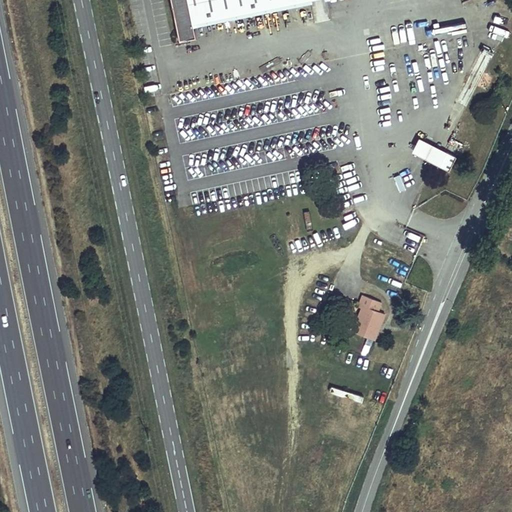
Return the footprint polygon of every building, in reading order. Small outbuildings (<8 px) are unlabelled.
[(193,25),(307,0),(169,0),(178,41),(196,37),(193,25)] [(415,123),(408,139),(435,150),(441,134),(415,123)] [(441,134),(435,150),(444,154),(451,138),(441,134)] [(403,188),(400,174),(394,175),(398,189),(403,188)] [(352,316),(375,325),(385,299),(377,296),(380,287),(362,281),(358,293),(360,294),(356,305),(352,316)] [(330,361),(328,367),(344,372),(346,366),(330,361)]
